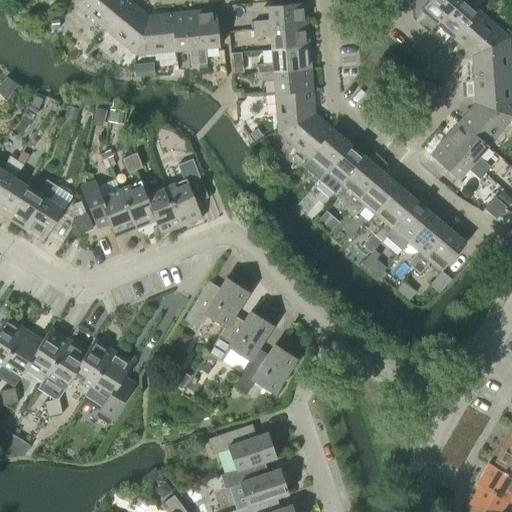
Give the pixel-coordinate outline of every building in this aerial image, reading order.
[(104,30),(128,1),(126,0),(83,0),(74,5),(104,30)] [(437,26),(460,0),(424,0),(428,2),(420,11),(437,26)] [(454,40),(478,12),(469,3),(471,0),(460,0),(437,26),(454,40)] [(135,55),(146,16),(128,1),(104,30),(135,55)] [(252,22),(253,30),(306,26),(305,3),(267,6),(268,21),(252,22)] [(215,10),(193,12),(198,65),(206,64),(205,49),(219,48),(215,10)] [(198,65),(193,12),(172,14),(175,52),(189,50),(190,66),(198,65)] [(472,56),(508,38),(478,12),(454,40),(472,56)] [(175,52),(172,14),(146,16),(135,55),(175,52)] [(308,47),(306,26),(253,30),(253,38),(269,36),(271,50),(308,47)] [(511,78),(508,38),(472,56),(473,80),(511,78)] [(310,69),(308,47),(271,50),(272,63),(256,65),(256,73),(310,69)] [(311,91),(310,69),(256,73),(257,81),(273,80),(274,93),(311,91)] [(511,116),(511,101),(511,78),(473,80),(475,104),(511,116)] [(313,115),(311,91),(274,93),(278,133),(313,115)] [(487,147),(511,118),(511,116),(475,104),(459,123),(487,147)] [(308,159),(332,130),(313,115),(278,133),(308,159)] [(487,147),(459,123),(445,139),(484,174),(490,168),(478,158),(487,147)] [(318,180),(348,145),(332,130),(308,159),(318,168),(308,179),(314,185),(318,180)] [(484,174),(445,139),(430,156),(457,181),(467,170),(479,180),(484,174)] [(365,158),(348,145),(318,180),(334,194),(365,158)] [(122,159),(125,166),(139,161),(137,154),(122,159)] [(0,186),(16,161),(9,157),(0,170),(0,169),(0,186)] [(347,212),(381,172),(365,158),(334,194),(344,202),(340,207),(347,212)] [(182,181),(163,189),(179,228),(201,219),(195,203),(207,198),(192,160),(176,166),(182,181)] [(0,214),(6,218),(26,186),(14,179),(23,166),(16,161),(0,186),(0,214)] [(142,169),(139,161),(125,166),(128,174),(142,169)] [(373,214),(398,187),(381,172),(347,212),(352,217),(363,205),(373,214)] [(24,230),(53,185),(46,181),(38,194),(26,186),(6,218),(24,230)] [(134,230),(119,190),(101,197),(95,182),(80,188),(96,228),(108,223),(114,238),(134,230)] [(154,222),(145,196),(139,182),(119,190),(134,230),(154,222)] [(59,189),(53,185),(24,230),(42,242),(63,210),(51,203),(59,189)] [(384,237),(414,201),(398,187),(373,214),(384,224),(374,236),(380,241),(384,237)] [(179,228),(163,189),(145,196),(154,222),(160,236),(179,228)] [(494,198),(484,210),(496,220),(506,208),(494,198)] [(431,215),(414,201),(384,237),(400,250),(406,243),(431,215)] [(319,218),(331,230),(340,221),(328,208),(319,218)] [(77,234),(91,229),(86,215),(72,220),(77,234)] [(413,269),(447,229),(431,215),(406,243),(417,251),(407,263),(413,269)] [(465,243),(447,229),(413,269),(419,274),(430,263),(440,272),(465,243)] [(205,316),(223,328),(224,328),(229,320),(230,320),(248,293),(226,278),(217,293),(206,286),(183,321),(197,329),(205,316)] [(240,327),(230,320),(229,320),(224,328),(223,328),(207,354),(221,362),(229,349),(247,361),(248,361),(253,353),(254,353),(271,326),(250,312),(240,327)] [(0,364),(2,366),(25,330),(5,317),(0,326),(0,364)] [(46,376),(69,340),(50,328),(42,341),(43,341),(28,364),(29,365),(46,376)] [(43,341),(42,341),(25,330),(2,366),(21,377),(29,365),(28,364),(43,341)] [(73,376),(68,384),(86,395),(91,387),(113,351),(94,339),(86,351),(87,352),(72,375),(73,376)] [(87,352),(86,351),(69,340),(46,376),(65,388),(68,384),(73,376),(72,375),(87,352)] [(264,360),(254,353),(253,353),(248,361),(247,361),(231,387),(245,396),(254,383),(273,395),(296,360),(274,346),(264,360)] [(91,387),(86,395),(101,405),(97,411),(112,420),(134,385),(123,378),(132,363),(113,351),(91,387)] [(14,388),(6,390),(9,405),(17,403),(14,388)] [(9,405),(6,390),(0,390),(0,395),(2,406),(9,405)] [(58,399),(51,400),(54,416),(61,414),(58,399)] [(54,416),(51,400),(44,402),(47,417),(54,416)] [(229,448),(236,469),(258,462),(259,464),(275,458),(267,433),(250,438),(247,428),(252,426),(251,424),(208,438),(213,453),(229,448)] [(0,425),(0,445),(25,456),(33,440),(0,425)] [(511,428),(510,427),(499,445),(511,452),(511,428)] [(511,452),(499,445),(487,464),(511,479),(511,452)] [(263,475),(259,464),(258,462),(236,469),(220,474),(226,490),(241,485),(248,506),(271,498),(272,500),(288,495),(279,470),(263,475)] [(511,479),(487,464),(476,483),(480,485),(469,503),(468,508),(490,511),(500,511),(501,511),(511,496),(511,479)] [(185,511),(173,496),(160,505),(165,511),(185,511)] [(276,511),(272,500),(271,498),(248,506),(233,511),(293,511),(291,506),(276,511)]
